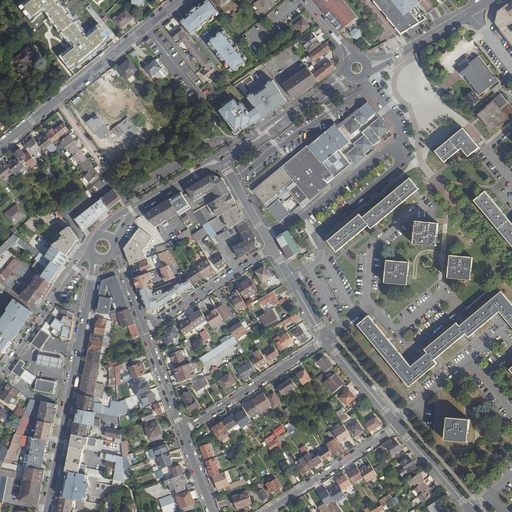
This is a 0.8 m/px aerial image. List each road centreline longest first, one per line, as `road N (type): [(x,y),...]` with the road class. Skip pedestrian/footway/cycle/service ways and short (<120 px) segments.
road 1 (tertiary): [(96,257),(47,511)]
road 2 (tertiary): [(0,146),(180,0)]
road 3 (tertiary): [(184,432),(326,339)]
road 4 (residential): [(511,410),(469,358),(394,422)]
road 5 (residential): [(268,511),(398,427)]
road 6 (tertiary): [(92,252),(0,375)]
road 7 (residential): [(271,247),(144,330)]
road 8 (tertiary): [(218,156),(345,75)]
